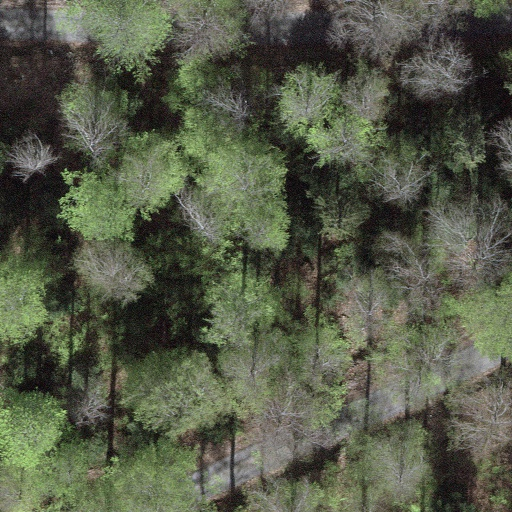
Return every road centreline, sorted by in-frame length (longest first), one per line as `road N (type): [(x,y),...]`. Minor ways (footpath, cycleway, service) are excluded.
road 1 (unclassified): [(0,17),(227,28),(511,21)]
road 2 (unclassified): [(511,337),(151,511)]
